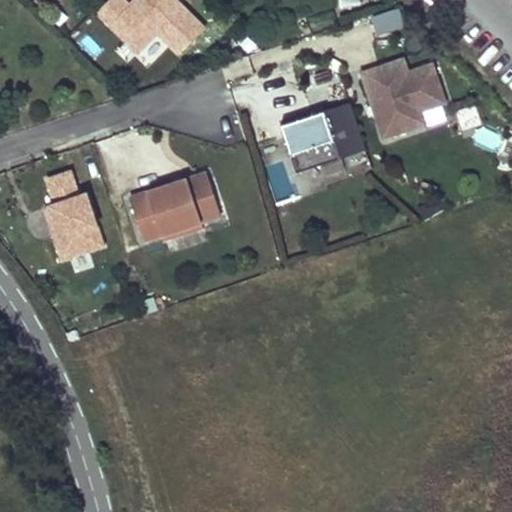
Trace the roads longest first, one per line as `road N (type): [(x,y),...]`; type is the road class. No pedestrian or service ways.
road 1 (unclassified): [(0,287),(50,368),(99,511)]
road 2 (residential): [(0,148),(136,107),(206,111)]
